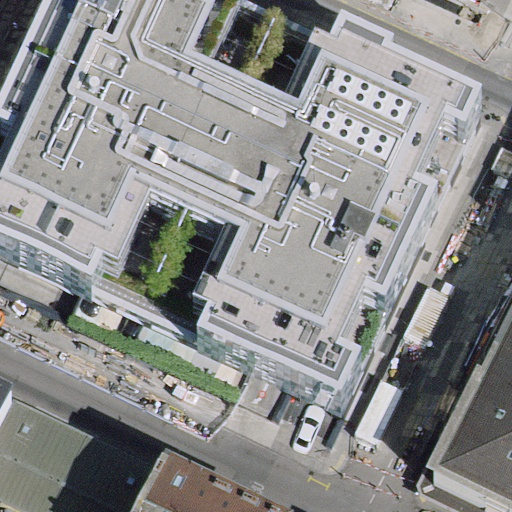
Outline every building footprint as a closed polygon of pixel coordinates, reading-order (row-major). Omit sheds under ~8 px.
[(485,124),(216,0),(61,0),(24,80),(0,131),(0,259),(348,420),(418,268),(485,124)] [(511,352),(502,373),(511,377),(511,352)] [(511,511),(511,377),(502,373),(486,403),(481,401),(436,493),(476,511),(511,511)] [(0,439),(13,415),(0,408),(0,439)] [(13,415),(0,439),(0,508),(8,511),(152,511),(165,489),(86,451),(13,415)] [(213,511),(165,489),(152,511),(213,511)]
